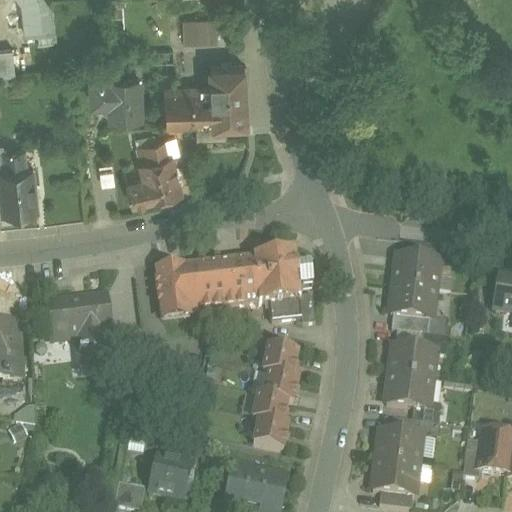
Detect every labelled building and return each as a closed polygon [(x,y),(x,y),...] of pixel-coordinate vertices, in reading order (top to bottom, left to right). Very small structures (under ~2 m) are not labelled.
[(47,0),(20,0),(22,3),(26,36),(55,32),(53,7),(47,0)] [(216,18),(184,19),(185,43),(217,42),(216,18)] [(12,48),(0,49),(0,75),(15,74),(12,48)] [(171,50),(149,50),(150,73),(172,72),(171,50)] [(244,65),(210,66),(211,86),(164,89),(165,99),(157,99),(157,112),(165,113),(166,127),(226,124),(246,123),(244,65)] [(138,74),(109,75),(109,77),(91,77),(92,101),(110,101),(110,115),(140,114),(138,74)] [(226,124),(196,126),(196,141),(227,139),(226,124)] [(164,140),(137,146),(141,162),(168,156),(164,140)] [(27,149),(3,153),(2,147),(0,146),(0,193),(3,219),(21,218),(21,213),(36,210),(27,149)] [(141,162),(140,163),(144,177),(127,181),(133,204),(150,200),(182,192),(172,155),(168,156),(141,162)] [(440,250),(404,246),(402,260),(438,264),(440,250)] [(253,262),(185,270),(184,270),(182,270),(157,273),(155,273),(160,320),(258,308),(258,309),(261,309),(261,308),(269,307),(271,327),(301,323),(302,323),(299,300),(294,259),(295,259),(294,257),(292,257),(292,258),(255,262),(255,261),(253,262)] [(402,260),(397,259),(395,274),(397,274),(395,288),(393,288),(393,289),(435,294),(438,265),(402,260)] [(511,280),(497,278),(492,312),(511,315),(511,280)] [(435,294),(393,289),(393,290),(395,291),(393,304),(391,304),(389,319),(393,319),(429,324),(431,324),(435,294)] [(105,299),(46,307),(51,344),(76,341),(80,372),(110,368),(106,338),(110,337),(105,299)] [(312,299),(299,300),(302,323),(301,323),(302,328),(315,327),(312,299)] [(429,324),(393,319),(391,334),(422,338),(427,339),(429,324)] [(0,327),(0,375),(2,375),(2,381),(17,380),(18,381),(19,381),(17,326),(0,327)] [(142,333),(116,336),(119,363),(145,360),(142,333)] [(427,339),(422,338),(420,353),(435,355),(434,359),(446,361),(448,341),(427,339)] [(420,353),(393,350),(391,364),(393,365),(392,378),(390,378),(389,379),(431,385),(434,359),(435,355),(420,353)] [(263,401),(257,400),(252,424),(258,426),(253,449),(283,456),(288,431),(282,429),(287,407),(293,409),(298,384),(292,382),(297,359),(268,352),(262,377),(268,379),(263,401)] [(431,385),(389,379),(389,380),(391,381),(390,394),(388,394),(386,409),(413,412),(427,414),(428,408),(431,385)] [(441,409),(428,408),(427,414),(413,412),(412,425),(420,426),(438,429),(441,409)] [(412,425),(384,422),(382,436),(418,440),(420,426),(412,425)] [(21,427),(9,433),(15,446),(27,440),(21,427)] [(511,456),(511,437),(483,433),(482,446),(478,473),(479,474),(508,478),(508,482),(509,482),(511,456)] [(382,436),(379,435),(378,450),(380,451),(378,464),(376,464),(376,465),(418,470),(421,440),(382,436)] [(432,439),(431,462),(438,463),(440,440),(432,439)] [(482,446),(467,444),(463,479),(478,482),(479,474),(478,473),(482,446)] [(193,468),(157,461),(149,496),(187,504),(189,491),(192,491),(193,486),(189,485),(193,468)] [(418,470),(376,465),(376,466),(378,467),(376,480),(374,480),(372,495),(381,496),(412,500),(414,500),(418,470)] [(280,511),(288,481),(233,469),(225,504),(223,511),(280,511)] [(140,511),(145,492),(119,486),(114,509),(130,511),(140,511)] [(410,511),(412,500),(381,496),(379,509),(400,511),(410,511)] [(203,499),(200,511),(223,511),(225,504),(203,499)]
